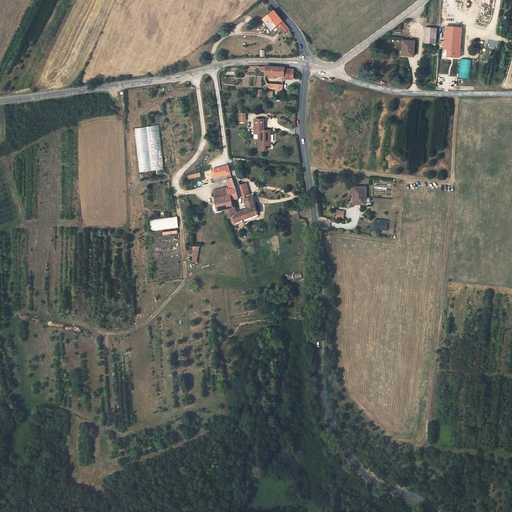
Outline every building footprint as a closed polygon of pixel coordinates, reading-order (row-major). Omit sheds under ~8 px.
[(288,29),(273,10),(262,19),(271,30),(277,25),(283,33),(288,29)] [(447,57),(461,57),(462,26),(445,25),(444,49),(447,49),(447,57)] [(435,28),(424,27),(423,42),(434,43),(435,28)] [(400,55),(412,56),(413,41),(402,40),(400,55)] [(459,59),(459,78),(470,78),(470,59),(459,59)] [(264,65),(264,69),(263,72),(266,72),(272,73),(277,73),(282,74),(283,67),(264,65)] [(282,74),(282,77),(292,78),(293,69),(292,68),(283,67),(282,74)] [(246,121),(246,113),(238,112),(238,120),(246,121)] [(253,118),(253,134),(258,134),(258,131),(264,131),(264,119),(253,118)] [(163,170),(159,125),(135,127),(139,172),(163,170)] [(258,145),(269,145),(269,131),(264,131),(258,131),(258,134),(258,145)] [(226,193),(227,197),(234,194),(229,175),(224,176),(226,185),(212,188),(214,196),(226,193)] [(350,186),(349,193),(352,194),(351,203),(361,204),(362,188),(350,186)] [(233,221),(244,217),(254,213),(248,192),(248,190),(244,191),(239,192),(243,206),(231,210),(229,204),(222,206),(224,210),(226,217),(231,216),(233,221)] [(226,193),(214,196),(215,198),(215,201),(217,208),(222,206),(229,204),(227,197),(226,193)] [(215,212),(224,210),(222,206),(217,208),(215,201),(213,202),(215,212)] [(151,230),(179,228),(177,216),(170,217),(170,211),(164,211),(164,218),(150,219),(151,230)] [(246,220),(244,217),(233,221),(234,225),(246,220)] [(374,219),(374,230),(388,230),(388,219),(374,219)]
